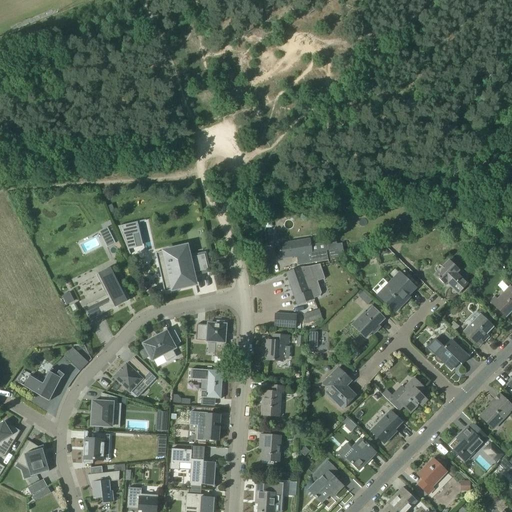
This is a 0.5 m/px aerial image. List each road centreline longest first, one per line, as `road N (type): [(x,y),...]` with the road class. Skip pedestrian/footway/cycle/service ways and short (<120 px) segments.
road 1 (residential): [(77,511),(61,429),(80,383),(153,315),(246,294)]
road 2 (track): [(246,294),(171,62),(137,0)]
road 3 (track): [(211,195),(249,153),(328,99),(436,0)]
road 4 (residential): [(233,511),(246,294)]
road 5 (track): [(201,162),(0,186)]
road 6 (residential): [(351,511),(460,400)]
